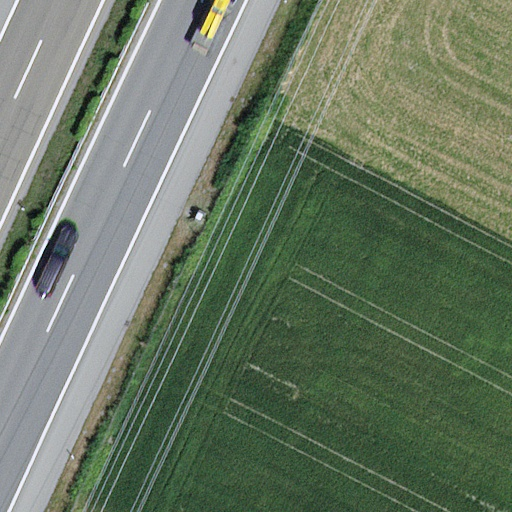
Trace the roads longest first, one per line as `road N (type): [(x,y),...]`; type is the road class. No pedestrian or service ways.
road 1 (motorway): [(0,443),(204,0)]
road 2 (motorway): [(63,0),(0,141)]
